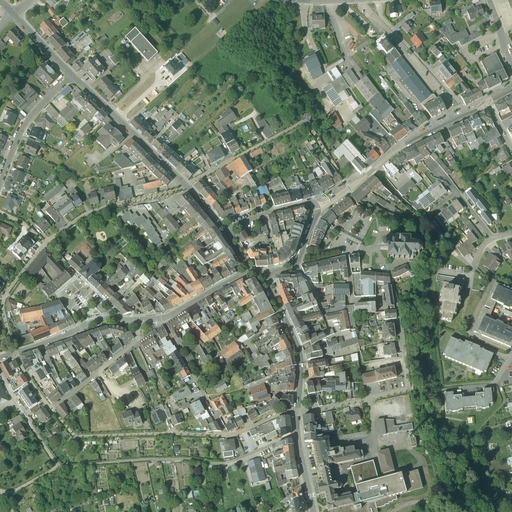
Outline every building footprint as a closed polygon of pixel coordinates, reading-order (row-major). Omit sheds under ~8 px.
[(440,2),(432,3),(429,4),(430,9),(431,15),(435,15),(434,12),(442,11),(441,6),(440,2)] [(473,5),(458,13),(461,17),(467,13),(469,12),(468,11),(472,9),(472,10),(475,9),(473,5)] [(55,14),(50,7),(47,9),(52,16),(55,14)] [(475,9),(472,10),(472,9),(468,11),(469,12),(467,13),(470,21),(471,21),(473,21),(474,20),(475,19),(477,18),(484,15),(481,7),(475,9)] [(324,15),(312,15),(312,21),(312,24),(319,24),(319,28),(325,28),(324,15)] [(58,23),(46,33),(51,39),(58,33),(55,30),(60,25),(62,27),(67,23),(63,18),(60,21),(58,23)] [(443,35),(446,39),(450,37),(449,34),(453,32),(449,24),(452,23),(450,20),(444,23),(445,27),(439,30),(441,32),(443,35)] [(51,25),(47,21),(40,27),(46,33),(58,23),(56,21),(51,25)] [(413,28),(408,22),(402,27),(407,33),(413,28)] [(17,32),(14,28),(7,36),(17,46),(24,40),(17,32)] [(51,39),(47,41),(58,53),(66,46),(64,45),(65,44),(64,43),(63,44),(57,37),(60,35),(63,33),(60,30),(58,33),(51,39)] [(158,54),(136,30),(126,39),(148,63),(158,54)] [(452,45),(459,42),(464,39),(469,37),(465,30),(457,34),(453,32),(449,34),(450,37),(446,39),(452,45)] [(469,37),(464,39),(466,44),(481,36),(479,31),(469,37)] [(83,32),(71,42),(73,45),(75,46),(87,36),(83,32)] [(437,40),(443,35),(441,32),(438,34),(434,37),(437,40)] [(425,42),(419,34),(411,40),(417,48),(425,42)] [(390,43),(384,35),(380,38),(380,39),(376,42),(379,46),(386,41),(388,44),(390,43)] [(98,41),(100,45),(107,39),(105,36),(98,41)] [(83,46),(85,49),(88,46),(92,42),(90,40),(83,46)] [(368,40),(356,48),(358,52),(371,43),(368,40)] [(388,44),(386,41),(379,46),(381,49),(381,50),(382,50),(386,55),(393,50),(391,47),(388,44)] [(58,53),(57,53),(66,64),(67,63),(73,58),(75,57),(67,49),(70,47),(73,45),(71,42),(66,46),(58,53)] [(443,52),(437,45),(430,51),(434,55),(439,59),(442,56),(440,54),(443,52)] [(393,50),(386,55),(384,57),(391,66),(401,58),(401,57),(392,46),(391,47),(393,50)] [(303,60),(309,73),(321,67),(315,54),(303,60)] [(496,54),(480,62),(489,78),(483,81),(483,82),(488,92),(489,92),(488,90),(493,87),(494,87),(492,85),(496,83),(495,82),(497,80),(499,84),(500,84),(507,80),(503,71),(504,71),(496,54)] [(120,62),(114,56),(110,59),(115,66),(120,62)] [(177,57),(171,62),(176,67),(181,61),(177,57)] [(408,66),(401,58),(391,66),(397,75),(407,87),(413,95),(425,110),(439,102),(433,95),(431,96),(409,68),(407,67),(408,66)] [(84,67),(82,69),(92,81),(104,70),(94,59),(92,61),(90,62),(87,64),(84,67)] [(78,62),(72,68),(77,73),(82,69),(84,67),(82,65),(78,62)] [(171,62),(169,64),(165,67),(164,68),(173,77),(180,71),(176,67),(171,62)] [(447,63),(443,67),(438,71),(447,82),(456,75),(447,63)] [(41,69),(36,74),(48,87),(58,77),(45,64),(45,65),(41,69)] [(391,66),(386,70),(390,76),(392,79),(396,84),(395,84),(401,92),(407,87),(397,75),(391,66)] [(335,67),(328,72),(334,81),(341,76),(335,67)] [(320,68),(311,72),(314,78),(322,74),(320,68)] [(351,70),(341,76),(350,89),(355,85),(359,82),(351,70)] [(447,82),(445,84),(450,89),(457,84),(461,80),(456,75),(447,82)] [(334,81),(323,89),(335,107),(346,100),(350,106),(355,102),(346,89),(349,87),(341,76),(334,81)] [(359,82),(355,85),(368,102),(371,100),(371,99),(372,98),(378,93),(366,77),(359,82)] [(105,78),(97,86),(104,93),(110,87),(111,86),(107,83),(109,82),(106,79),(105,78)] [(468,90),(461,80),(457,84),(464,93),(465,93),(468,90)] [(483,82),(476,85),(478,89),(481,95),(488,92),(483,82)] [(38,96),(28,86),(25,89),(27,91),(25,93),(27,96),(31,100),(35,97),(36,98),(38,96)] [(72,91),(68,86),(60,93),(65,97),(72,91)] [(110,87),(104,93),(110,100),(116,94),(110,87)] [(407,87),(401,92),(408,100),(413,95),(407,87)] [(481,95),(478,89),(471,93),(475,101),(482,98),(481,95)] [(90,101),(82,93),(75,100),(83,108),(90,101)] [(382,98),(378,93),(372,98),(371,99),(371,100),(368,102),(375,110),(370,114),(376,120),(379,124),(390,114),(394,110),(382,98)] [(405,99),(400,93),(396,96),(401,103),(405,99)] [(475,101),(471,93),(466,95),(461,98),(465,107),(475,101)] [(21,99),(18,96),(15,99),(17,102),(15,104),(22,111),(25,108),(24,107),(27,105),(21,99)] [(83,108),(75,100),(71,104),(79,112),(82,110),(83,108)] [(505,100),(494,105),(498,113),(502,111),(502,112),(502,111),(503,112),(505,111),(505,110),(508,108),(509,108),(505,100)] [(98,109),(90,101),(83,108),(82,110),(85,112),(87,110),(91,114),(98,109)] [(439,102),(425,110),(428,115),(430,113),(432,116),(438,113),(438,115),(439,115),(442,114),(442,115),(445,113),(444,113),(445,112),(443,107),(440,101),(439,102)] [(415,114),(407,103),(403,106),(406,109),(412,116),(415,114)] [(79,112),(71,104),(59,115),(68,124),(79,112)] [(54,120),(59,115),(49,105),(44,109),(52,118),(54,120)] [(361,105),(352,112),(354,115),(363,108),(361,105)] [(164,108),(154,118),(158,122),(164,117),(166,115),(168,112),(164,108)] [(101,112),(98,109),(91,114),(88,117),(90,120),(93,116),(95,117),(101,112)] [(412,116),(406,109),(404,111),(409,118),(412,116)] [(229,110),(222,116),(224,119),(219,123),(222,127),(225,126),(235,118),(229,110)] [(101,112),(95,117),(98,120),(100,122),(101,123),(107,117),(101,112)] [(486,112),(476,117),(481,126),(479,126),(479,127),(481,131),(482,132),(486,130),(484,126),(486,125),(485,123),(486,123),(487,124),(492,122),(486,112)] [(3,119),(5,120),(3,123),(12,127),(16,117),(12,115),(8,113),(6,116),(5,116),(3,119)] [(511,115),(511,113),(500,119),(501,122),(511,116),(511,115)] [(50,120),(45,114),(40,119),(40,120),(37,123),(38,124),(42,128),(43,130),(47,126),(50,129),(55,125),(50,120)] [(185,123),(187,121),(184,118),(185,118),(181,114),(177,118),(178,119),(180,117),(183,120),(179,123),(182,126),(185,123)] [(335,114),(329,117),(335,128),(340,125),(341,125),(335,114)] [(370,114),(362,121),(368,127),(372,124),(380,133),(384,130),(379,124),(376,120),(370,114)] [(400,127),(390,114),(383,121),(392,132),(400,127)] [(68,124),(59,115),(54,120),(57,122),(63,128),(68,124)] [(422,115),(417,117),(416,116),(413,118),(414,120),(420,127),(427,122),(422,115)] [(88,123),(87,124),(91,129),(92,128),(91,127),(95,124),(94,124),(98,120),(95,117),(88,123)] [(107,117),(101,123),(105,127),(111,121),(107,117)] [(167,121),(164,117),(158,122),(157,123),(160,126),(163,128),(165,126),(163,125),(167,121)] [(481,126),(476,117),(467,121),(472,132),(476,130),(476,128),(479,127),(479,126),(481,126)] [(136,131),(142,125),(136,118),(134,121),(133,121),(133,122),(130,124),(136,131)] [(77,123),(73,119),(67,124),(72,128),(77,123)] [(84,120),(77,127),(81,130),(87,124),(88,123),(85,120),(84,120)] [(179,123),(177,120),(175,122),(176,123),(172,127),(176,132),(182,126),(179,123)] [(420,127),(414,120),(411,122),(416,129),(420,127)] [(409,121),(400,127),(407,135),(416,129),(411,122),(409,121)] [(472,132),(467,121),(458,126),(462,134),(465,140),(471,138),(474,145),(478,143),(472,132)] [(151,129),(145,122),(142,125),(136,131),(143,137),(151,129)] [(356,126),(353,129),(364,140),(366,141),(369,143),(372,144),(377,140),(366,136),(363,132),(367,129),(361,122),(356,126)] [(157,123),(153,127),(156,129),(159,132),(161,129),(159,127),(160,126),(157,123)] [(176,132),(179,135),(188,127),(185,123),(182,126),(176,132)] [(81,130),(80,131),(85,135),(91,129),(87,124),(81,130)] [(118,134),(119,133),(118,131),(116,129),(115,129),(114,128),(113,129),(113,128),(112,127),(110,126),(109,125),(109,124),(97,134),(100,137),(101,137),(96,142),(106,150),(111,145),(111,144),(115,148),(119,145),(124,140),(124,139),(123,139),(123,138),(122,138),(121,138),(121,137),(118,134)] [(222,127),(218,129),(221,135),(228,131),(225,126),(222,127)] [(458,126),(448,131),(452,139),(462,134),(458,126)] [(153,127),(143,137),(149,143),(157,136),(153,132),(156,129),(153,127)] [(263,131),(267,138),(274,135),(269,127),(263,131)] [(400,127),(392,132),(389,134),(397,143),(407,135),(400,127)] [(39,131),(33,128),(30,136),(37,139),(42,141),(45,133),(39,131)] [(389,134),(384,129),(384,130),(380,133),(380,134),(388,140),(385,143),(390,148),(397,143),(389,134)] [(482,137),(481,138),(485,146),(498,138),(500,137),(495,129),(488,134),(484,136),(482,137)] [(85,135),(80,131),(78,133),(77,134),(81,139),(85,135)] [(231,136),(228,131),(221,135),(224,141),(232,137),(231,136)] [(179,135),(176,132),(167,141),(170,144),(179,135)] [(462,134),(452,139),(457,148),(466,142),(465,140),(462,134)] [(439,135),(432,139),(436,147),(437,149),(440,153),(443,151),(440,147),(439,146),(443,144),(439,135)] [(232,137),(224,141),(226,145),(235,141),(232,136),(232,137)] [(161,137),(152,146),(157,151),(164,144),(162,143),(161,141),(163,139),(161,137)] [(128,140),(124,145),(125,147),(126,148),(128,150),(135,144),(129,138),(128,140)] [(485,146),(481,138),(477,141),(478,143),(481,149),(485,146)] [(502,145),(498,138),(486,146),(489,153),(492,151),(489,146),(492,144),(493,146),(496,144),(498,148),(502,145)] [(432,139),(422,143),(426,153),(428,155),(432,153),(431,152),(432,151),(432,152),(434,151),(433,149),(436,147),(432,139)] [(314,140),(305,146),(309,152),(313,149),(311,146),(313,144),(314,145),(316,144),(314,140)] [(385,143),(383,142),(381,144),(377,140),(372,144),(374,145),(375,146),(383,154),(390,148),(385,143)] [(235,141),(226,145),(229,151),(231,154),(240,149),(240,148),(240,147),(239,147),(238,147),(235,141)] [(33,144),(29,142),(28,143),(25,152),(33,155),(37,146),(33,144)] [(367,155),(362,160),(360,157),(347,142),(344,144),(336,152),(342,158),(344,156),(352,164),(361,174),(365,170),(374,162),(367,155)] [(449,154),(451,156),(454,154),(447,142),(443,144),(446,148),(449,154)] [(422,143),(416,146),(420,156),(423,159),(424,159),(429,156),(428,155),(426,153),(422,143)] [(481,149),(478,143),(474,145),(469,148),(472,154),(481,149)] [(135,144),(128,150),(133,155),(134,155),(140,149),(135,144)] [(164,144),(157,151),(162,155),(168,149),(169,148),(164,144)] [(383,154),(375,146),(372,149),(374,150),(372,151),(372,152),(378,159),(383,154)] [(415,146),(401,153),(407,163),(413,159),(416,165),(420,163),(420,162),(422,161),(423,159),(420,156),(416,146),(415,146)] [(500,153),(505,150),(503,147),(496,153),(497,155),(501,154),(500,153)] [(213,151),(218,161),(225,158),(219,148),(213,151)] [(148,156),(140,149),(134,155),(136,157),(137,158),(131,164),(132,165),(140,161),(142,163),(148,156)] [(168,149),(162,155),(167,161),(174,154),(169,150),(168,149)] [(260,149),(250,154),(252,158),(262,153),(260,149)] [(378,159),(372,152),(370,154),(367,150),(364,152),(367,155),(374,162),(378,159)] [(505,150),(500,153),(501,154),(497,155),(498,156),(501,161),(501,162),(509,158),(505,150)] [(213,151),(207,155),(208,156),(209,159),(212,164),(218,161),(213,151)] [(401,153),(394,157),(394,158),(399,165),(400,165),(400,166),(402,169),(406,166),(405,164),(407,163),(401,153)] [(446,169),(432,153),(428,155),(429,156),(435,162),(439,166),(443,171),(448,176),(451,174),(449,172),(446,169)] [(174,154),(167,161),(176,169),(184,161),(180,157),(179,158),(175,154),(174,154)] [(122,155),(114,162),(116,164),(119,167),(122,170),(126,169),(123,166),(128,161),(122,155)] [(184,161),(176,169),(180,173),(188,166),(188,165),(186,163),(188,161),(188,162),(194,157),(192,155),(187,159),(184,161)] [(158,166),(148,156),(142,163),(149,170),(158,166)] [(26,159),(21,157),(17,166),(25,170),(29,161),(29,160),(26,159)] [(252,172),(244,158),(232,164),(235,169),(240,179),(248,174),(252,172)] [(325,158),(317,164),(320,168),(321,167),(326,164),(328,163),(325,158)] [(394,158),(388,162),(395,169),(400,165),(399,165),(394,158)] [(388,162),(383,167),(388,174),(387,175),(390,177),(392,176),(393,178),(398,173),(395,169),(388,162)] [(188,166),(180,173),(184,177),(192,169),(193,169),(195,167),(192,163),(188,165),(188,166)] [(232,164),(225,168),(228,173),(235,169),(232,164)] [(333,175),(326,164),(321,167),(325,172),(330,181),(333,186),(342,181),(336,173),(333,175)] [(511,166),(511,164),(506,167),(502,169),(507,176),(510,174),(511,173),(511,166)] [(167,175),(158,166),(149,170),(160,181),(161,181),(167,175)] [(225,168),(215,174),(216,175),(216,176),(218,180),(220,184),(223,182),(228,178),(230,176),(228,173),(225,168)] [(192,169),(184,177),(188,181),(196,173),(192,169)] [(24,176),(15,172),(11,180),(21,184),(24,176)] [(252,180),(248,174),(240,179),(242,182),(244,184),(248,192),(250,191),(253,190),(255,189),(257,188),(252,180)] [(330,181),(327,182),(322,174),(320,176),(322,178),(328,189),(333,186),(330,181)] [(167,175),(161,181),(165,185),(166,186),(172,180),(167,175)] [(299,187),(302,186),(299,182),(297,176),(294,177),(295,181),(296,183),(295,183),(296,186),(296,187),(297,187),(296,183),(298,182),(299,187)] [(392,194),(372,177),(363,186),(370,192),(371,193),(374,190),(373,190),(376,187),(388,198),(390,196),(392,194)] [(228,178),(223,182),(229,189),(233,185),(228,178)] [(279,178),(265,185),(268,190),(268,191),(282,183),(281,183),(282,183),(279,178)] [(328,189),(322,178),(321,179),(321,181),(318,182),(321,188),(319,188),(322,192),(322,193),(328,189)] [(122,191),(121,188),(119,179),(115,180),(120,202),(124,201),(122,191)] [(260,187),(255,179),(252,180),(257,188),(260,187)] [(397,190),(403,196),(415,186),(410,180),(397,190)] [(145,185),(143,186),(144,189),(144,191),(156,188),(161,186),(160,181),(145,185)] [(208,188),(202,181),(193,186),(200,193),(208,188)] [(227,192),(229,189),(223,182),(220,184),(216,185),(220,190),(221,190),(223,188),(227,192)] [(231,191),(244,184),(242,182),(238,185),(236,182),(233,185),(229,189),(231,191)] [(311,197),(307,189),(308,189),(307,187),(306,185),(302,186),(299,187),(298,182),(296,183),(297,187),(296,187),(299,192),(302,200),(311,197)] [(309,185),(310,186),(315,196),(322,192),(319,188),(316,182),(309,185)] [(59,185),(42,198),(45,201),(46,202),(62,190),(61,187),(59,185)] [(268,190),(265,185),(260,187),(257,188),(255,189),(256,193),(257,195),(264,192),(268,190)] [(440,185),(435,189),(441,197),(447,193),(444,189),(440,185)] [(315,196),(310,186),(309,187),(307,187),(308,189),(307,189),(311,197),(315,196)] [(363,186),(351,197),(357,204),(359,202),(370,192),(363,186)] [(291,194),(289,195),(291,203),(302,200),(299,192),(296,187),(291,189),(290,190),(291,194)] [(113,188),(103,190),(105,198),(105,201),(116,199),(113,188)] [(128,189),(122,191),(124,201),(133,199),(131,188),(128,189)] [(144,191),(143,191),(144,196),(157,193),(156,188),(144,191)] [(212,193),(208,188),(200,193),(206,200),(212,193)] [(220,190),(215,196),(218,200),(227,192),(223,188),(221,190),(220,190)] [(78,194),(74,189),(69,193),(72,196),(69,198),(76,207),(76,208),(82,203),(77,197),(78,196),(78,195),(78,194)] [(435,189),(429,193),(436,201),(441,197),(435,189)] [(476,203),(480,200),(473,190),(467,195),(474,204),(476,203)] [(247,195),(246,192),(242,193),(245,200),(246,203),(248,210),(251,209),(248,199),(247,195)] [(95,193),(87,196),(90,205),(98,203),(97,200),(95,193)] [(215,196),(212,193),(206,200),(212,207),(218,200),(215,196)] [(242,193),(235,197),(237,202),(242,201),(245,200),(242,193)] [(288,193),(280,195),(283,205),(291,203),(289,195),(288,193)] [(436,201),(429,193),(424,197),(430,206),(436,201)] [(187,194),(176,202),(182,209),(192,200),(187,194)] [(283,205),(280,195),(280,194),(270,196),(272,199),(275,207),(283,205)] [(394,196),(392,194),(390,196),(397,202),(399,200),(395,195),(394,196)] [(9,195),(3,208),(11,212),(14,205),(19,207),(22,201),(22,200),(17,198),(9,195)] [(68,197),(52,209),(60,217),(61,219),(67,214),(70,212),(69,212),(76,207),(69,198),(68,197)] [(235,197),(228,201),(229,203),(232,201),(234,206),(238,204),(237,202),(235,197)] [(430,206),(424,197),(418,202),(420,203),(422,206),(425,210),(430,206)] [(349,198),(330,211),(336,218),(354,206),(349,198)] [(387,202),(380,198),(377,202),(387,209),(394,212),(396,208),(392,206),(387,203),(387,202)] [(482,199),(476,203),(483,213),(486,211),(489,209),(482,199)] [(202,211),(192,200),(182,209),(180,210),(176,213),(178,216),(184,210),(190,217),(187,219),(189,222),(202,211)] [(242,201),(237,202),(238,204),(241,213),(248,210),(246,203),(243,204),(242,201)] [(457,201),(451,205),(458,213),(463,209),(457,201)] [(156,203),(149,205),(152,208),(155,212),(160,208),(156,203)] [(223,208),(220,203),(212,208),(222,220),(227,218),(223,208)] [(175,204),(166,211),(169,216),(171,218),(171,217),(176,213),(180,210),(175,204)] [(232,206),(231,207),(235,215),(241,213),(238,204),(234,206),(232,206)] [(228,206),(223,208),(227,218),(235,215),(231,207),(230,206),(230,205),(228,206)] [(458,213),(451,205),(446,209),(452,217),(458,213)] [(307,210),(309,211),(305,206),(291,210),(293,216),(298,214),(300,210),(302,209),(303,209),(307,210)] [(380,211),(374,206),(369,212),(373,214),(376,216),(377,214),(380,211)] [(52,209),(51,207),(46,212),(55,222),(60,217),(52,209)] [(161,210),(157,214),(163,221),(169,216),(166,211),(163,208),(161,210)] [(307,210),(303,209),(302,209),(300,210),(298,214),(300,215),(300,214),(303,215),(307,217),(309,211),(307,210)] [(452,217),(446,209),(440,213),(447,222),(452,217)] [(291,210),(281,212),(284,221),(293,219),(293,216),(291,210)] [(403,219),(380,210),(380,211),(377,214),(401,224),(403,219)] [(209,220),(202,211),(189,222),(181,228),(177,232),(180,235),(180,236),(197,222),(201,226),(209,220)] [(281,212),(281,211),(276,213),(277,217),(279,216),(280,222),(284,221),(281,212)] [(330,211),(320,220),(328,226),(336,219),(336,218),(330,211)] [(486,211),(481,215),(488,225),(494,221),(491,216),(486,211)] [(123,215),(124,216),(122,218),(126,223),(129,221),(132,216),(129,212),(126,214),(125,214),(123,215)] [(414,213),(409,220),(413,223),(419,217),(414,213)] [(447,222),(440,213),(435,218),(441,226),(447,222)] [(132,216),(129,221),(132,225),(136,223),(139,218),(135,214),(132,216)] [(275,214),(268,216),(270,224),(275,223),(277,222),(275,214)] [(307,217),(303,215),(302,220),(298,219),(299,227),(303,228),(307,217)] [(139,218),(136,223),(139,228),(142,225),(146,221),(142,216),(139,218)] [(181,228),(171,217),(171,218),(169,216),(163,221),(162,222),(173,235),(174,235),(177,232),(181,228)] [(265,221),(263,218),(259,221),(262,233),(267,231),(266,228),(265,225),(266,224),(264,222),(265,221)] [(44,220),(37,227),(43,233),(50,226),(47,223),(46,222),(44,220)] [(148,220),(146,221),(142,225),(145,230),(146,230),(151,225),(149,223),(150,222),(148,220)] [(201,226),(189,236),(194,242),(197,240),(210,230),(211,232),(216,229),(209,220),(201,226)] [(328,226),(320,220),(315,230),(324,234),(328,236),(331,230),(327,228),(328,226)] [(0,223),(0,229),(4,231),(6,232),(5,233),(6,233),(9,234),(12,228),(0,223)] [(152,227),(151,225),(146,230),(147,231),(146,232),(149,236),(155,232),(153,230),(155,229),(152,227)] [(294,225),(292,233),(301,236),(303,228),(299,227),(294,225)] [(216,229),(211,232),(210,230),(197,240),(200,244),(208,237),(209,236),(212,239),(212,238),(214,242),(222,237),(216,229)] [(268,230),(267,231),(262,233),(262,234),(259,235),(263,243),(265,242),(268,240),(267,236),(269,234),(268,230)] [(324,234),(315,230),(313,238),(321,240),(324,234)] [(298,241),(289,243),(288,239),(286,231),(285,231),(286,233),(280,234),(280,237),(273,239),(275,250),(279,264),(283,263),(286,262),(289,259),(292,257),(295,254),(299,242),(298,241)] [(156,234),(155,232),(149,236),(151,238),(150,239),(155,246),(160,242),(161,241),(158,237),(159,236),(157,234),(156,234)] [(245,233),(237,238),(241,243),(249,238),(250,238),(249,237),(248,237),(245,233)] [(301,236),(292,233),(290,239),(288,239),(289,243),(298,241),(299,242),(301,236)] [(471,234),(471,233),(465,237),(468,241),(471,245),(477,241),(475,238),(473,236),(471,234)] [(387,251),(387,252),(388,252),(388,259),(389,259),(389,257),(393,257),(393,259),(394,259),(394,258),(398,258),(398,259),(399,259),(399,258),(403,258),(403,260),(404,260),(404,258),(408,258),(408,260),(413,260),(413,259),(413,258),(414,257),(415,258),(416,257),(415,256),(415,255),(416,254),(416,253),(417,254),(418,255),(419,255),(419,253),(421,251),(422,252),(423,251),(423,247),(423,245),(421,246),(419,244),(420,242),(419,242),(418,243),(415,243),(416,242),(415,242),(415,238),(411,238),(411,237),(410,238),(405,238),(405,236),(404,236),(404,238),(400,237),(400,236),(399,236),(399,238),(395,237),(395,236),(394,236),(394,237),(390,237),(390,236),(389,235),(389,241),(388,241),(388,242),(381,242),(380,250),(387,251)] [(19,258),(34,242),(29,237),(27,240),(23,236),(17,242),(19,243),(12,251),(19,258)] [(189,236),(173,249),(177,255),(194,242),(189,236)] [(222,237),(214,242),(216,244),(219,248),(216,250),(209,255),(205,257),(209,262),(215,259),(224,253),(224,252),(230,249),(222,237)] [(249,238),(241,243),(245,249),(253,244),(249,238)] [(321,240),(313,238),(311,245),(319,248),(321,240)] [(194,242),(177,255),(182,260),(183,261),(184,263),(194,255),(195,256),(200,251),(204,249),(200,244),(197,240),(194,242)] [(73,252),(76,255),(82,250),(89,244),(87,241),(73,252)] [(471,245),(468,241),(463,245),(469,253),(475,249),(471,245)] [(505,245),(501,248),(504,253),(508,251),(511,258),(511,242),(510,244),(509,243),(505,245)] [(89,244),(82,250),(86,255),(93,249),(89,244)] [(463,245),(457,249),(461,254),(464,257),(469,253),(463,245)] [(230,249),(224,252),(224,253),(226,255),(211,265),(213,269),(215,268),(219,266),(227,262),(236,257),(230,249)] [(266,255),(265,251),(261,250),(255,251),(253,249),(247,253),(251,259),(254,259),(256,268),(268,267),(266,257),(265,257),(265,255),(266,255)] [(45,250),(34,263),(40,269),(46,262),(51,256),(45,250)] [(203,255),(202,253),(200,251),(195,256),(203,266),(209,262),(205,257),(203,255)] [(271,251),(265,251),(266,255),(266,257),(268,267),(274,266),(272,257),(271,253),(272,252),(271,251)] [(496,254),(492,251),(489,254),(489,255),(490,254),(497,260),(500,257),(496,254)] [(62,258),(68,264),(74,257),(72,254),(70,256),(67,253),(62,258)] [(497,260),(490,254),(489,255),(486,259),(488,260),(484,266),(490,270),(492,268),(495,267),(496,266),(498,267),(501,263),(497,260)] [(65,272),(51,256),(46,262),(59,276),(65,272)] [(75,270),(81,264),(74,257),(68,264),(75,270)] [(236,257),(227,262),(227,263),(231,268),(232,269),(233,268),(240,264),(236,257)] [(337,258),(337,259),(340,271),(341,274),(344,274),(344,278),(348,278),(346,257),(337,258)] [(160,270),(166,263),(162,259),(155,267),(160,270)] [(337,259),(330,260),(333,272),(337,271),(340,271),(337,259)] [(128,273),(135,266),(127,260),(123,264),(121,262),(118,264),(119,265),(122,269),(123,268),(128,273)] [(170,266),(172,269),(176,266),(171,260),(167,264),(170,266)] [(326,261),(317,263),(318,276),(320,275),(320,273),(332,271),(333,273),(333,272),(330,260),(326,261)] [(176,266),(172,269),(177,273),(178,274),(180,276),(186,272),(186,271),(188,270),(184,263),(183,261),(176,266)] [(79,274),(88,282),(96,274),(100,271),(101,266),(98,262),(92,262),(92,263),(86,268),(84,270),(79,274)] [(205,269),(203,266),(198,262),(199,262),(198,262),(195,264),(202,274),(201,275),(203,278),(207,275),(208,274),(207,272),(205,269)] [(209,262),(203,266),(208,272),(213,269),(211,265),(209,262)] [(40,269),(34,263),(24,275),(30,281),(34,276),(39,270),(40,269)] [(170,266),(167,264),(166,263),(160,270),(164,273),(170,266)] [(233,268),(232,269),(231,268),(227,263),(224,265),(230,276),(236,273),(233,268)] [(75,270),(79,274),(84,270),(83,269),(84,267),(81,264),(75,270)] [(311,264),(301,266),(304,274),(307,276),(309,277),(311,279),(312,279),(311,264)] [(119,265),(114,269),(117,273),(122,269),(119,265)] [(230,276),(224,265),(222,266),(224,269),(222,271),(218,273),(222,280),(230,276)] [(408,265),(391,273),(392,278),(399,277),(409,272),(411,270),(409,265),(408,265)] [(128,273),(127,274),(132,279),(137,275),(139,277),(143,273),(135,266),(128,273)] [(128,273),(123,268),(122,269),(117,273),(119,276),(122,280),(127,274),(128,273)] [(208,272),(207,272),(208,274),(207,275),(209,277),(212,275),(214,278),(211,280),(214,285),(222,280),(218,273),(215,268),(213,269),(208,272)] [(199,283),(189,269),(188,270),(186,271),(186,272),(192,280),(194,283),(189,286),(196,295),(204,291),(199,283)] [(34,276),(39,281),(43,276),(39,270),(34,276)] [(59,276),(51,283),(58,289),(71,278),(65,272),(59,276)] [(192,280),(186,272),(180,276),(187,284),(192,280)] [(375,282),(376,274),(366,273),(361,273),(360,280),(361,281),(361,297),(368,297),(376,297),(375,282)] [(101,278),(96,274),(88,282),(97,290),(108,281),(106,279),(102,282),(100,280),(101,278)] [(375,282),(383,283),(390,284),(389,275),(376,274),(375,282)] [(304,278),(301,276),(300,275),(297,275),(298,280),(299,283),(300,283),(301,286),(302,291),(303,291),(310,289),(308,285),(304,278)] [(464,279),(437,275),(436,281),(443,282),(459,285),(463,285),(464,279)] [(39,281),(34,276),(30,281),(37,285),(39,282),(39,281)] [(108,281),(97,290),(102,295),(109,289),(106,287),(108,286),(112,283),(116,280),(116,279),(113,276),(108,280),(108,281)] [(180,276),(179,277),(177,279),(185,288),(186,289),(189,285),(187,284),(180,276)] [(296,276),(289,276),(290,284),(293,283),(294,285),(297,284),(298,284),(297,280),(296,276)] [(209,277),(199,283),(204,291),(214,285),(211,280),(210,280),(209,277)] [(281,277),(277,277),(276,278),(275,279),(275,280),(277,287),(285,285),(285,286),(288,285),(288,284),(287,282),(286,282),(282,282),(281,277)] [(157,281),(153,278),(151,280),(153,282),(154,283),(168,295),(171,293),(163,286),(157,281)] [(160,278),(157,281),(163,286),(166,283),(160,278)] [(120,291),(123,294),(134,283),(132,280),(127,284),(120,291)] [(243,280),(236,284),(240,291),(242,290),(246,289),(247,288),(245,284),(243,280)] [(255,280),(245,284),(247,288),(248,288),(248,287),(257,282),(255,280)] [(39,282),(37,285),(42,291),(45,288),(39,282)] [(257,282),(248,287),(248,288),(251,293),(260,287),(257,282)] [(459,285),(443,282),(442,290),(441,293),(442,293),(441,296),(440,299),(441,299),(441,302),(440,302),(442,303),(456,305),(459,306),(459,305),(458,305),(459,302),(460,299),(457,299),(458,295),(458,296),(459,293),(458,293),(458,290),(459,290),(459,289),(459,285)] [(51,283),(48,286),(47,285),(46,286),(46,287),(45,288),(42,291),(48,298),(58,289),(51,283)] [(168,295),(154,283),(153,283),(154,284),(154,285),(160,291),(159,292),(163,297),(166,300),(170,297),(168,295)] [(383,283),(386,297),(392,296),(390,284),(383,283)] [(505,345),(505,346),(511,348),(511,344),(511,289),(510,290),(509,289),(508,288),(506,288),(505,288),(504,286),(503,287),(502,286),(502,287),(500,287),(501,286),(495,283),(485,307),(490,309),(489,311),(484,309),(474,332),(479,335),(480,334),(481,334),(481,335),(504,345),(504,344),(505,345)] [(236,284),(230,287),(233,292),(235,296),(240,292),(240,291),(236,284)] [(339,285),(333,284),(333,295),(345,295),(350,296),(349,285),(345,285),(339,285)] [(189,286),(189,285),(186,289),(190,293),(187,295),(191,298),(196,295),(189,286)] [(181,297),(179,299),(182,303),(191,298),(187,295),(183,290),(179,286),(174,290),(181,297)] [(301,286),(297,287),(298,290),(294,291),(296,296),(297,299),(301,298),(304,297),(303,291),(302,291),(301,286)] [(230,287),(222,291),(226,298),(230,296),(229,294),(233,292),(230,287)] [(260,287),(251,293),(251,294),(250,294),(253,299),(263,293),(260,287)] [(149,290),(147,288),(142,292),(149,299),(151,300),(154,298),(155,296),(149,290)] [(111,291),(109,289),(102,295),(108,301),(109,301),(115,295),(112,292),(112,291),(111,290),(111,291)] [(286,290),(279,292),(282,300),(290,298),(288,293),(290,292),(289,292),(289,290),(287,290),(286,290)] [(115,295),(109,301),(112,305),(117,300),(123,294),(120,291),(115,295)] [(226,298),(222,291),(218,293),(221,299),(222,298),(224,300),(227,299),(226,298)] [(164,302),(161,299),(163,297),(159,292),(155,296),(154,298),(156,300),(158,303),(159,304),(165,312),(168,310),(163,303),(164,302)] [(179,299),(171,292),(171,293),(168,295),(170,297),(166,300),(173,308),(182,303),(179,299)] [(222,298),(221,299),(218,293),(210,297),(213,303),(214,303),(218,301),(222,309),(227,306),(226,304),(224,300),(222,298)] [(256,305),(266,299),(263,293),(253,299),(252,300),(255,305),(256,305)] [(245,298),(244,299),(243,299),(240,302),(238,303),(241,307),(252,300),(253,299),(250,294),(249,295),(246,297),(245,298)] [(312,294),(304,297),(301,298),(304,305),(301,306),(303,311),(313,308),(317,306),(312,294)] [(125,306),(119,312),(123,315),(131,313),(129,310),(130,309),(129,308),(138,301),(134,295),(126,302),(124,304),(125,306)] [(327,304),(334,303),(333,295),(326,296),(327,304)] [(392,296),(386,297),(388,312),(395,311),(392,296)] [(210,297),(205,301),(208,305),(210,308),(211,307),(213,306),(214,305),(213,303),(210,297)] [(18,303),(8,299),(6,303),(6,305),(7,313),(14,312),(13,309),(15,310),(18,303)] [(149,299),(141,304),(142,307),(144,314),(147,312),(148,314),(154,310),(152,307),(149,301),(151,300),(149,299)] [(232,299),(228,302),(226,304),(227,306),(228,309),(229,309),(236,304),(232,299)] [(266,299),(256,305),(260,312),(261,315),(272,309),(266,299)] [(115,307),(119,312),(125,306),(124,304),(126,302),(123,300),(120,303),(115,307)] [(164,302),(163,303),(168,310),(173,308),(166,300),(164,302)] [(41,307),(43,316),(48,315),(56,312),(60,311),(64,309),(59,301),(41,307)] [(205,301),(200,304),(203,309),(206,315),(209,313),(205,306),(208,305),(205,301)] [(285,306),(284,306),(290,319),(300,316),(298,313),(303,311),(301,306),(299,307),(297,301),(285,306)] [(345,301),(334,303),(335,308),(336,314),(339,313),(346,311),(345,307),(345,301)] [(456,305),(442,303),(442,306),(441,309),(442,309),(441,312),(441,313),(442,313),(453,315),(454,315),(455,315),(455,314),(454,314),(455,311),(456,309),(456,305)] [(165,312),(159,304),(158,305),(157,305),(157,306),(157,307),(158,308),(159,307),(163,313),(165,312)] [(369,305),(354,306),(355,311),(359,311),(364,310),(366,310),(366,311),(367,311),(367,312),(367,314),(375,314),(374,304),(369,305)] [(158,308),(156,309),(154,305),(152,307),(154,310),(155,313),(161,313),(163,313),(159,307),(158,308)] [(196,306),(186,312),(189,317),(189,318),(192,321),(193,323),(197,321),(195,318),(199,316),(197,314),(200,313),(199,311),(196,306)] [(354,306),(345,307),(346,311),(347,317),(354,315),(355,315),(355,311),(354,306)] [(41,307),(19,311),(21,320),(22,321),(39,317),(43,316),(41,307)] [(219,311),(216,307),(215,308),(213,309),(219,318),(222,316),(219,311)] [(217,326),(211,319),(209,321),(206,315),(203,309),(199,311),(200,313),(208,325),(210,324),(213,329),(217,326)] [(250,321),(247,323),(252,330),(255,328),(260,325),(258,322),(274,314),(272,309),(261,315),(253,320),(250,321)] [(252,318),(248,311),(241,316),(246,324),(247,323),(250,321),(249,319),(252,318)] [(346,311),(339,313),(340,318),(341,323),(348,321),(347,317),(346,311)] [(388,312),(384,312),(385,316),(385,320),(396,319),(396,311),(395,311),(388,312)] [(186,312),(177,317),(181,325),(182,326),(186,334),(187,335),(188,337),(190,336),(189,335),(191,334),(186,324),(192,321),(189,318),(189,317),(186,312)] [(316,314),(302,318),(303,319),(304,323),(322,318),(320,313),(316,314)] [(68,314),(65,315),(65,316),(64,317),(65,320),(70,327),(75,324),(68,314)] [(48,315),(43,316),(48,327),(48,328),(52,326),(48,315)] [(354,321),(354,315),(347,317),(348,321),(349,327),(355,326),(354,321)] [(43,316),(39,317),(42,324),(44,324),(46,328),(48,327),(43,316)] [(300,316),(290,319),(295,330),(305,327),(302,324),(304,323),(303,319),(301,319),(300,316)] [(177,317),(166,324),(175,341),(180,338),(177,331),(176,329),(181,325),(177,317)] [(276,317),(265,323),(266,325),(265,326),(265,327),(263,328),(262,329),(264,331),(271,327),(279,323),(276,317)] [(65,320),(56,325),(60,332),(70,327),(65,320)] [(348,321),(341,323),(343,332),(350,330),(349,327),(348,321)] [(48,328),(52,336),(56,334),(60,332),(56,325),(52,326),(48,328)] [(186,334),(182,326),(181,325),(176,329),(177,331),(179,329),(183,336),(186,334)] [(393,325),(382,327),(384,340),(395,338),(393,325)] [(213,329),(211,330),(215,336),(221,332),(217,326),(213,329)] [(273,331),(270,332),(272,336),(272,335),(282,330),(280,326),(273,331)] [(305,327),(295,330),(299,338),(308,335),(318,332),(316,326),(308,329),(307,330),(306,327),(305,327)] [(46,328),(30,334),(33,341),(34,343),(49,337),(52,336),(48,328),(48,327),(46,328)] [(107,327),(97,330),(102,337),(111,335),(107,328),(107,327)] [(119,328),(110,327),(107,328),(111,335),(114,340),(117,339),(126,333),(126,330),(119,328)] [(162,327),(155,331),(159,338),(159,339),(164,336),(165,338),(168,336),(162,327)] [(204,336),(198,328),(194,331),(205,344),(206,343),(209,341),(204,336)] [(97,330),(87,333),(92,340),(97,338),(100,342),(103,340),(102,337),(97,330)] [(211,330),(204,336),(209,341),(212,339),(215,336),(211,330)] [(282,330),(272,335),(273,338),(275,340),(278,338),(284,335),(282,330)] [(126,333),(117,339),(118,341),(123,337),(125,340),(120,344),(122,348),(134,339),(129,331),(126,333)] [(159,338),(155,331),(151,335),(154,340),(159,338)] [(250,331),(245,335),(249,340),(254,336),(252,334),(250,331)] [(87,333),(81,336),(87,345),(88,347),(94,343),(91,340),(92,340),(87,333)] [(30,334),(17,339),(19,346),(33,341),(30,334)] [(154,340),(151,335),(140,343),(145,352),(146,351),(154,365),(160,361),(158,358),(165,354),(164,352),(162,349),(160,350),(158,347),(154,340)] [(245,335),(234,342),(240,351),(241,350),(244,348),(241,345),(249,340),(245,335)] [(308,335),(299,338),(302,346),(310,342),(311,345),(320,341),(318,338),(316,335),(315,335),(309,338),(308,335)] [(87,345),(81,336),(76,338),(83,348),(87,345)] [(164,336),(159,339),(163,345),(165,347),(166,347),(168,346),(167,346),(168,346),(168,343),(168,342),(166,342),(165,338),(164,336)] [(267,338),(266,336),(258,341),(261,346),(269,341),(267,338)] [(81,346),(75,338),(70,340),(73,344),(76,349),(79,347),(80,346),(81,346)] [(199,346),(202,344),(198,338),(192,343),(196,349),(199,346)] [(286,340),(281,343),(279,340),(278,338),(275,340),(272,341),(265,346),(267,349),(269,352),(270,354),(274,353),(271,348),(276,346),(279,353),(282,352),(279,347),(288,343),(286,340)] [(332,340),(330,341),(330,342),(327,344),(329,348),(331,347),(339,344),(340,343),(343,342),(341,338),(332,342),(332,340)] [(357,338),(345,342),(347,347),(358,343),(357,338)] [(445,357),(482,373),(483,371),(486,372),(493,355),(479,349),(480,348),(465,341),(464,344),(450,338),(443,354),(446,355),(445,357)] [(258,341),(257,339),(253,342),(257,348),(261,346),(258,341)] [(70,340),(62,342),(66,349),(70,346),(73,344),(70,340)] [(108,348),(103,340),(100,342),(105,351),(108,348)] [(168,357),(173,354),(171,350),(170,350),(169,349),(173,347),(170,341),(168,343),(168,346),(167,346),(168,346),(166,347),(167,350),(164,352),(165,354),(168,357)] [(62,342),(54,345),(58,353),(63,351),(63,352),(63,353),(66,359),(67,358),(71,355),(66,349),(62,342)] [(234,342),(228,346),(230,349),(222,354),(226,360),(240,351),(234,342)] [(120,343),(117,345),(110,351),(113,356),(122,348),(120,344),(120,343)] [(288,343),(279,347),(282,352),(290,348),(288,343)] [(390,346),(383,347),(384,356),(391,355),(391,356),(396,355),(395,351),(394,344),(390,345),(390,346)] [(54,345),(50,346),(53,356),(55,355),(58,354),(58,353),(54,345)] [(318,345),(314,347),(305,352),(306,356),(320,352),(318,345)] [(49,357),(53,356),(50,346),(45,348),(48,355),(49,357)] [(71,355),(74,353),(75,352),(70,346),(66,349),(71,355)] [(205,365),(206,366),(207,365),(209,368),(209,367),(211,366),(201,349),(199,346),(196,349),(205,365)] [(83,348),(78,351),(82,356),(87,352),(83,348)] [(105,351),(102,353),(102,354),(107,360),(113,356),(110,351),(108,348),(105,351)] [(279,353),(275,355),(278,361),(279,361),(280,362),(278,362),(278,363),(284,360),(294,356),(290,348),(282,352),(279,353)] [(37,350),(33,352),(36,359),(39,364),(42,362),(37,350)] [(226,360),(225,361),(228,365),(244,355),(241,350),(240,351),(226,360)] [(258,357),(260,355),(260,354),(258,350),(250,356),(252,358),(254,361),(258,357)] [(320,352),(306,356),(307,361),(323,357),(322,352),(322,351),(320,352)] [(33,352),(20,356),(23,364),(26,369),(30,367),(28,362),(35,360),(36,362),(37,364),(39,364),(36,359),(33,352)] [(130,352),(124,358),(128,367),(130,370),(132,374),(138,370),(130,352)] [(173,354),(170,356),(175,364),(181,360),(177,352),(173,354)] [(190,353),(184,357),(188,363),(194,359),(190,353)] [(107,360),(102,354),(99,356),(104,363),(107,360)] [(260,355),(258,357),(265,367),(270,366),(267,361),(270,360),(269,359),(267,354),(264,357),(260,355)] [(75,360),(71,355),(67,358),(75,368),(79,365),(77,364),(75,361),(75,360)] [(99,356),(92,360),(98,366),(97,366),(98,368),(104,363),(99,356)] [(294,356),(284,360),(285,363),(276,367),(275,367),(277,371),(296,366),(294,356)] [(265,367),(258,357),(254,361),(260,370),(265,367)] [(124,358),(115,365),(119,370),(120,371),(123,372),(128,367),(124,358)] [(82,360),(77,364),(79,365),(79,366),(82,371),(87,367),(86,366),(86,365),(82,360)] [(98,366),(92,360),(86,365),(86,366),(87,367),(89,369),(88,370),(91,373),(98,368),(97,366),(98,366)] [(181,360),(175,364),(180,372),(186,369),(181,360)] [(324,360),(307,364),(308,370),(326,367),(324,360)] [(15,361),(8,366),(9,367),(11,372),(14,371),(18,368),(15,361)] [(35,372),(42,368),(39,364),(37,364),(36,362),(30,365),(35,372)] [(0,366),(0,368),(1,371),(9,367),(8,366),(6,363),(0,366)] [(55,369),(53,365),(48,368),(51,374),(53,373),(54,376),(57,375),(55,369)] [(119,370),(115,365),(109,370),(113,376),(119,370)] [(48,368),(47,367),(47,366),(42,369),(46,377),(51,374),(48,368)] [(296,366),(277,371),(277,372),(278,376),(283,374),(283,377),(286,376),(286,378),(295,376),(296,366)] [(9,367),(1,371),(6,379),(13,375),(11,372),(9,367)] [(275,367),(269,373),(271,376),(277,372),(277,371),(275,367)] [(326,367),(308,370),(310,379),(323,377),(323,376),(324,376),(324,372),(329,371),(328,367),(326,368),(326,367)] [(47,378),(46,377),(42,369),(42,368),(35,372),(41,382),(47,378)] [(384,370),(386,380),(396,378),(394,368),(384,370)] [(186,369),(180,372),(184,379),(190,376),(187,369),(186,369)] [(132,374),(131,374),(133,379),(134,378),(141,374),(138,370),(132,374)] [(384,370),(375,372),(377,382),(386,380),(384,370)] [(83,372),(79,375),(80,379),(79,381),(80,382),(81,383),(87,378),(85,376),(83,372)] [(271,376),(243,387),(245,390),(255,387),(262,384),(267,381),(273,379),(274,381),(276,381),(276,378),(278,377),(278,376),(277,372),(271,375),(271,376)] [(375,372),(362,375),(363,385),(377,382),(375,372)] [(141,374),(134,378),(138,387),(145,383),(141,374)] [(27,382),(23,376),(19,378),(16,380),(16,381),(16,382),(18,381),(21,385),(22,386),(27,383),(27,382)] [(286,378),(284,378),(284,379),(283,379),(282,386),(285,385),(294,385),(295,376),(286,378)] [(99,378),(95,381),(102,394),(105,399),(110,397),(99,378)] [(77,387),(73,380),(72,380),(69,382),(73,387),(73,389),(77,387)] [(339,380),(335,380),(335,382),(335,384),(335,387),(334,391),(345,391),(345,384),(340,384),(340,380),(339,380)] [(102,394),(95,381),(90,385),(95,392),(98,390),(98,393),(99,393),(100,395),(102,394)] [(214,387),(218,394),(227,388),(224,382),(214,387)] [(319,382),(312,383),(315,393),(322,391),(322,387),(320,387),(319,382)] [(0,405),(9,402),(0,383),(0,405)] [(59,387),(64,395),(70,390),(65,383),(59,387)] [(312,383),(306,384),(308,389),(307,389),(308,395),(312,394),(315,393),(312,383)] [(191,394),(187,387),(172,396),(176,402),(184,397),(185,398),(191,394)] [(263,387),(251,392),(254,401),(258,400),(268,397),(268,396),(266,393),(268,392),(267,389),(265,390),(264,387),(263,387)] [(18,394),(29,409),(37,404),(33,398),(35,397),(32,393),(30,394),(26,388),(24,390),(18,394)] [(453,391),(444,392),(446,412),(463,410),(463,408),(476,407),(477,409),(485,409),(485,408),(489,407),(488,404),(493,404),(492,388),(483,389),(483,393),(475,394),(475,397),(462,398),(461,395),(453,396),(453,391)] [(62,397),(57,389),(47,397),(53,405),(62,397)] [(76,396),(71,401),(75,406),(76,408),(81,403),(76,396)] [(222,396),(210,402),(216,411),(223,408),(227,406),(222,396)] [(286,396),(283,396),(281,398),(281,400),(278,404),(279,405),(283,405),(283,403),(286,403),(286,396)] [(292,396),(286,396),(286,403),(283,403),(283,405),(293,406),(292,396)] [(281,400),(277,397),(273,398),(273,399),(275,401),(267,405),(270,411),(273,410),(278,404),(281,400)] [(71,401),(67,404),(70,410),(75,406),(71,401)] [(205,412),(199,401),(194,404),(190,406),(191,407),(195,415),(199,413),(201,418),(203,421),(205,420),(210,418),(206,411),(205,412)] [(267,405),(266,403),(265,403),(264,401),(262,402),(264,407),(260,409),(259,407),(257,408),(261,416),(270,411),(267,405)] [(191,407),(190,406),(189,403),(186,404),(181,406),(181,407),(182,411),(187,409),(191,407)] [(63,404),(56,410),(64,419),(68,416),(65,413),(67,412),(63,404)] [(231,414),(227,406),(223,408),(226,414),(227,416),(231,414)] [(223,408),(216,411),(220,418),(226,414),(223,408)] [(42,410),(35,415),(38,418),(39,417),(43,422),(50,417),(49,417),(43,409),(44,409),(43,409),(42,410)] [(349,412),(345,413),(347,419),(351,418),(351,422),(352,422),(352,425),(356,424),(355,421),(360,420),(359,416),(360,415),(361,414),(360,413),(359,412),(359,413),(358,411),(356,411),(355,409),(352,410),(353,412),(350,413),(349,412)] [(254,410),(247,414),(251,421),(258,417),(254,410)] [(131,412),(122,415),(127,427),(132,425),(135,424),(136,427),(142,425),(138,413),(132,415),(131,412)] [(161,412),(151,416),(155,425),(165,420),(161,412)] [(326,420),(327,424),(333,423),(331,412),(325,413),(326,416),(326,420)] [(172,418),(171,418),(172,418),(175,426),(181,424),(179,420),(177,415),(172,418)] [(313,416),(303,416),(304,427),(314,426),(314,424),(313,422),(313,416)] [(210,418),(205,420),(208,426),(210,425),(214,423),(211,417),(210,418)] [(231,418),(229,419),(230,422),(228,422),(229,424),(224,427),(228,433),(237,428),(233,421),(233,420),(232,417),(231,418)] [(240,418),(233,421),(237,428),(244,425),(240,418),(240,417),(240,418)] [(290,417),(279,418),(280,428),(291,427),(290,417)] [(276,419),(261,426),(265,434),(265,435),(274,431),(280,428),(279,418),(276,419)] [(383,420),(376,421),(379,436),(386,435),(385,429),(383,420)] [(393,420),(383,420),(385,429),(394,427),(393,421),(393,420)] [(221,432),(215,422),(214,423),(210,425),(211,428),(213,432),(221,432)] [(20,424),(13,429),(21,441),(28,437),(20,424)] [(412,424),(397,426),(398,433),(413,430),(412,424)] [(265,434),(261,426),(256,428),(260,437),(265,434)] [(315,427),(304,428),(304,435),(315,434),(315,431),(320,430),(320,426),(315,427)] [(394,427),(385,429),(386,435),(398,433),(397,426),(394,427)] [(291,427),(280,428),(281,438),(291,434),(291,427)] [(255,429),(249,432),(252,437),(257,435),(255,429)] [(274,431),(265,435),(268,441),(277,437),(274,431)] [(249,432),(237,437),(243,452),(256,446),(252,437),(249,432)] [(315,434),(304,435),(305,443),(312,441),(323,439),(323,436),(316,437),(315,434)] [(292,439),(282,442),(276,445),(277,448),(281,446),(281,445),(282,445),(283,448),(287,447),(287,446),(293,445),(292,439)] [(323,439),(312,441),(313,446),(314,446),(319,467),(318,467),(319,473),(320,473),(322,480),(317,481),(318,486),(314,486),(316,495),(320,495),(321,499),(326,498),(327,505),(326,505),(328,511),(329,510),(329,511),(330,511),(338,509),(353,505),(353,507),(396,496),(423,488),(420,480),(422,479),(422,477),(420,478),(418,471),(401,475),(401,474),(395,476),(388,450),(378,452),(385,478),(378,480),(373,461),(350,467),(358,494),(351,496),(350,494),(335,497),(333,491),(334,490),(334,491),(335,491),(335,490),(338,489),(338,490),(338,489),(341,488),(342,486),(342,484),(339,482),(337,483),(336,482),(336,483),(333,483),(332,483),(329,471),(328,465),(334,464),(335,465),(360,460),(358,452),(354,453),(353,448),(341,450),(340,450),(340,448),(330,450),(328,439),(323,439)] [(224,442),(226,452),(233,451),(235,451),(234,441),(224,442)] [(293,445),(287,446),(287,447),(283,448),(283,451),(283,454),(285,454),(286,462),(281,463),(282,467),(286,465),(295,462),(293,445)] [(279,456),(274,458),(272,459),(273,463),(281,461),(281,463),(286,462),(285,454),(283,454),(279,456)] [(259,459),(248,463),(254,484),(265,480),(259,459)] [(274,469),(282,467),(281,463),(281,461),(273,463),(274,469)] [(295,462),(286,465),(282,467),(274,469),(275,473),(280,472),(287,469),(287,471),(287,472),(296,470),(295,462)] [(296,470),(287,472),(288,476),(286,476),(287,479),(289,479),(289,480),(298,478),(296,470)] [(290,482),(289,480),(289,479),(287,479),(282,481),(277,482),(279,488),(290,482)] [(300,487),(292,493),(293,496),(293,499),(302,497),(300,487)] [(279,488),(272,491),(277,501),(284,498),(279,488)] [(353,505),(338,509),(330,511),(377,511),(376,509),(385,506),(389,504),(389,503),(393,502),(393,501),(397,500),(396,496),(353,507),(353,505)] [(302,497),(293,499),(291,503),(290,504),(291,511),(296,511),(302,506),(303,505),(303,503),(302,497)]
